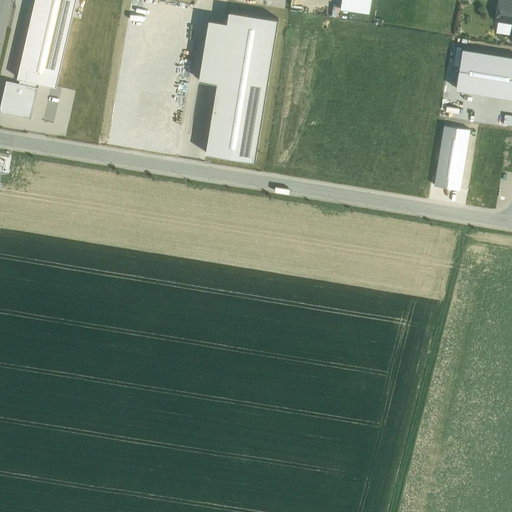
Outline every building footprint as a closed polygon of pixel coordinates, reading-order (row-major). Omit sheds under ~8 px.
[(76,0),(34,0),(17,77),(20,77),(19,82),(7,79),(0,106),(1,111),(5,114),(30,119),(38,87),(36,86),(37,81),(56,86),(76,0)] [(371,0),(341,0),(340,8),(370,12),(371,0)] [(511,0),(498,0),(495,21),(511,23),(511,0)] [(229,21),(209,18),(200,78),(218,81),(206,152),(256,160),(279,18),(231,10),(229,21)] [(511,54),(462,47),(456,89),(511,97),(511,54)] [(469,128),(443,124),(433,185),(459,189),(469,128)]
